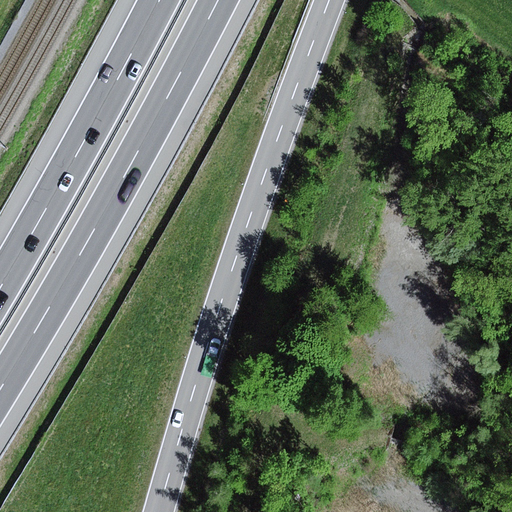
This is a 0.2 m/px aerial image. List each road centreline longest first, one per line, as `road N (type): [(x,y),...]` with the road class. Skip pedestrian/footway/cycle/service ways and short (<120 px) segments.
road 1 (primary): [(158,511),(234,262),(330,0)]
road 2 (motorway): [(0,390),(217,0)]
road 3 (motorway): [(156,0),(0,284)]
